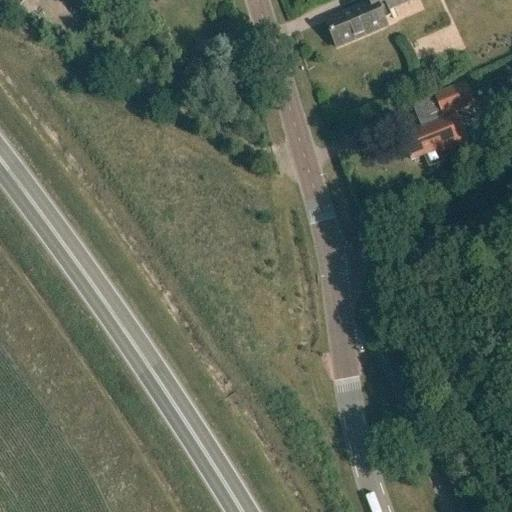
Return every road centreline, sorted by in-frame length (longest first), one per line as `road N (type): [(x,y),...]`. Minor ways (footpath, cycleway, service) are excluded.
road 1 (trunk): [(240,511),(186,420),(0,161)]
road 2 (tertiary): [(334,274),(256,0)]
road 3 (tertiary): [(339,305),(348,388),(378,511)]
road 4 (unclassified): [(334,274),(370,272),(511,210)]
